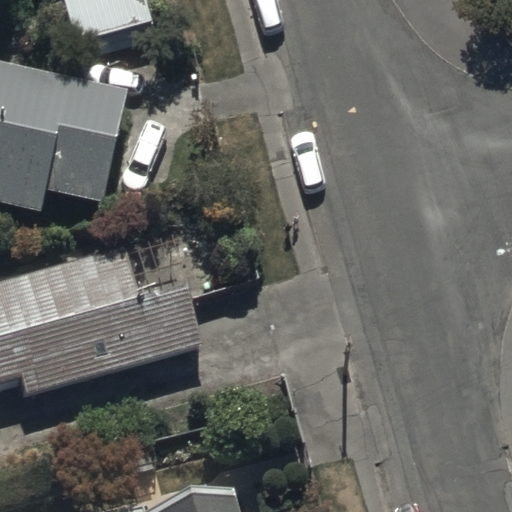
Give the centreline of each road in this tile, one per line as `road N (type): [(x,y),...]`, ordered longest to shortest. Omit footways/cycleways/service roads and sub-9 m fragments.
road 1 (residential): [(393,201),(477,511)]
road 2 (residential): [(335,0),(393,201)]
road 3 (residential): [(511,169),(393,201)]
